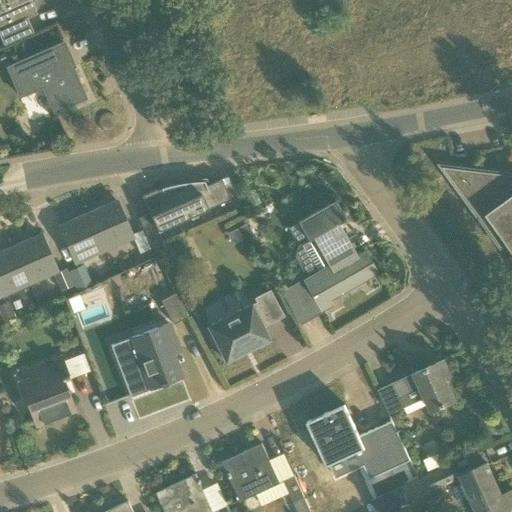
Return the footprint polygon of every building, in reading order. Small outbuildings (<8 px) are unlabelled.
[(0,0),(0,29),(9,26),(37,14),(31,0),(0,0)] [(70,57),(64,42),(7,68),(20,97),(42,87),(53,113),(86,98),(72,67),(67,70),(63,60),(70,57)] [(511,175),(462,170),(462,171),(463,171),(463,172),(457,182),(456,181),(455,182),(502,247),(504,246),(503,245),(507,242),(511,239),(511,175)] [(157,232),(230,199),(221,179),(206,186),(205,181),(196,182),(187,183),(177,184),(169,186),(161,188),(161,189),(157,190),(157,189),(142,196),(157,232)] [(117,200),(88,213),(105,251),(133,238),(140,253),(150,249),(142,230),(132,235),(117,200)] [(331,270),(357,254),(340,224),(346,220),(335,201),(297,222),(308,240),(324,268),(329,266),(331,270)] [(59,226),(74,265),(105,251),(88,213),(59,226)] [(29,284),(53,274),(56,273),(41,234),(12,247),(29,284)] [(182,242),(168,247),(172,258),(186,253),(182,242)] [(0,296),(29,284),(12,247),(0,251),(0,296)] [(302,280),(321,313),(333,306),(331,301),(379,274),(365,250),(357,254),(331,270),(329,266),(324,268),(302,280)] [(69,272),(75,285),(76,289),(95,281),(94,278),(90,280),(89,278),(90,277),(84,265),(69,272)] [(61,291),(75,285),(69,272),(68,272),(66,268),(56,273),(53,274),(61,291)] [(174,324),(188,316),(165,274),(160,277),(163,283),(156,287),(159,291),(157,292),(174,324)] [(263,326),(283,316),(270,291),(255,298),(257,302),(252,305),(251,304),(208,326),(209,328),(205,330),(213,344),(216,342),(225,361),(269,339),(263,326)] [(0,305),(0,313),(2,320),(15,315),(9,301),(0,305)] [(171,348),(177,346),(169,323),(133,337),(145,370),(152,389),(182,378),(171,348)] [(73,375),(90,369),(85,353),(68,359),(73,375)] [(20,382),(36,425),(74,411),(63,379),(69,377),(61,356),(28,369),(31,378),(20,382)] [(400,398),(422,388),(433,412),(456,401),(445,377),(451,375),(444,360),(379,390),(391,416),(405,409),(400,398)] [(392,418),(359,434),(346,406),(346,405),(325,415),(327,419),(314,425),(312,421),(309,422),(334,478),(383,456),(405,446),(392,418)] [(486,433),(497,435),(500,420),(488,418),(486,433)] [(281,484),(263,443),(219,463),(220,464),(223,463),(240,502),(281,484)] [(476,511),(503,511),(511,508),(511,490),(502,495),(487,463),(461,475),(476,511)] [(436,469),(400,486),(401,487),(407,501),(408,502),(444,486),(436,469)] [(213,511),(201,484),(202,483),(200,480),(199,480),(196,474),(153,494),(154,495),(157,494),(165,511),(213,511)] [(311,511),(295,476),(284,481),(298,511),(311,511)] [(401,487),(385,495),(391,509),(407,501),(401,487)] [(133,511),(129,501),(105,511),(133,511)]
